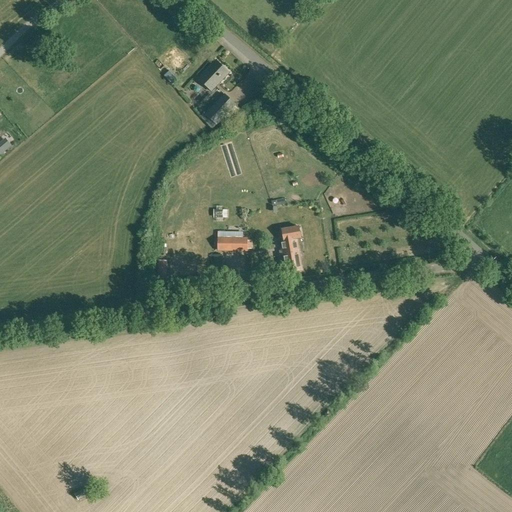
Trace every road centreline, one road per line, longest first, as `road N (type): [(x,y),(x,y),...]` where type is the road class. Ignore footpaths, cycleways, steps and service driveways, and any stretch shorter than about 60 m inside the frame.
road 1 (tertiary): [(0,330),(487,259)]
road 2 (tertiary): [(487,259),(185,0)]
